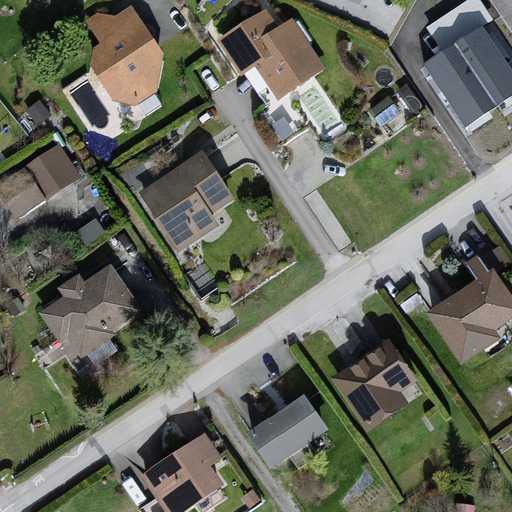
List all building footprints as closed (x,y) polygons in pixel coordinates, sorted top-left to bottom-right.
[(92,65),(118,104),(135,106),(159,93),(164,56),(134,11),(117,20),(99,14),(83,23),(99,48),(92,65)] [(255,68),(279,104),(324,73),(289,23),(279,30),(266,11),(220,42),(243,76),(255,68)] [(511,97),(511,69),(482,26),(455,44),(497,107),(511,97)] [(497,107),(455,44),(427,62),(469,126),(497,107)] [(0,182),(0,199),(15,223),(81,180),(58,145),(0,182)] [(145,195),(182,250),(221,224),(213,213),(234,199),(205,155),(145,195)] [(62,338),(81,366),(116,343),(111,336),(143,315),(112,267),(91,281),(85,273),(57,291),(64,302),(37,319),(53,344),(62,338)] [(430,319),(462,370),(507,343),(501,333),(511,326),(511,292),(501,275),(430,319)] [(336,382),(370,432),(410,406),(401,393),(421,379),(396,342),(336,382)] [(250,440),(272,472),(326,435),(304,403),(250,440)] [(143,479),(164,511),(190,511),(225,489),(208,464),(220,456),(207,437),(143,479)]
